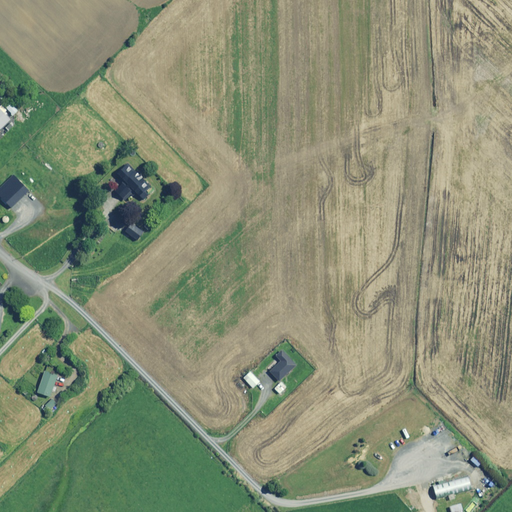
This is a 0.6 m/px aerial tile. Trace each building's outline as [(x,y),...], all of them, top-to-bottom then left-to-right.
[(17,111),(10,103),(6,107),(13,115),(17,111)] [(0,110),(0,129),(10,120),(0,110)] [(14,126),(10,122),(5,127),(9,131),(14,126)] [(113,190),(123,201),(133,192),(129,188),(130,187),(144,200),(152,192),(151,191),(152,189),(127,164),(117,174),(127,183),(125,184),(122,181),(113,190)] [(29,191),(19,180),(10,188),(5,183),(0,187),(0,197),(11,208),(29,191)] [(143,232),(131,223),(124,231),(137,241),(143,232)] [(297,366),(281,350),(276,356),(281,361),(270,372),(280,382),(297,366)] [(37,392),(50,396),(57,375),(44,370),(37,392)] [(259,382),(250,372),(243,378),(253,388),(259,382)] [(286,387),(281,382),(274,389),(280,394),(286,387)] [(52,398),(45,405),(49,410),(56,402),(52,398)] [(469,453),(462,446),(459,449),(466,456),(469,453)] [(471,489),(468,478),(433,487),(436,498),(471,489)]
